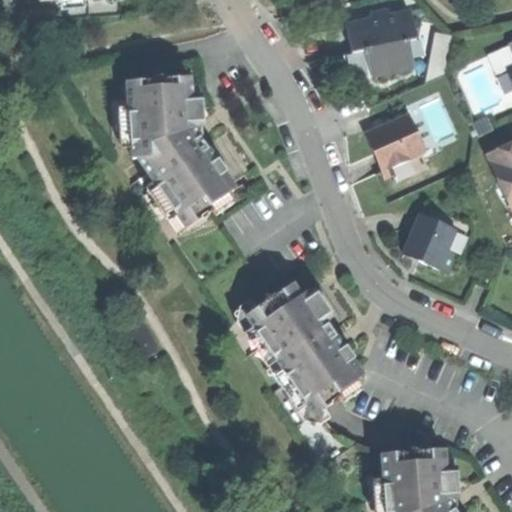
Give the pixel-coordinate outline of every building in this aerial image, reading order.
[(38,0),(40,2),(48,2),(47,0),(55,0),(55,4),(60,3),(60,11),(84,9),(83,1),(88,1),(87,0),(102,0),(103,3),(123,1),(122,0),(38,0)] [(349,42),(351,52),(365,49),(371,75),(381,73),(387,79),(391,71),(411,66),(406,41),(414,39),(408,13),(387,17),(388,20),(373,23),(372,21),(345,26),(349,42)] [(115,128),(115,129),(115,130),(115,131),(116,132),(117,132),(118,132),(119,133),(120,146),(131,146),(132,159),(137,159),(155,186),(146,192),(154,203),(153,204),(152,205),(152,206),(152,207),(153,208),(153,209),(154,209),(155,209),(157,209),(158,209),(165,220),(174,214),(185,230),(212,212),(215,217),(233,204),(230,199),(231,198),(231,196),(231,195),(231,194),(230,193),(233,191),(222,175),(226,172),(217,160),(214,162),(206,152),(208,151),(202,142),(201,141),(200,141),(199,141),(198,140),(202,137),(202,131),(201,126),(204,125),(202,98),(199,98),(198,88),(190,88),(189,78),(126,83),(128,111),(117,112),(118,126),(117,126),(116,127),(115,128)] [(370,150),(373,155),(379,152),(387,169),(409,160),(408,157),(424,150),(408,115),(364,135),(370,150)] [(487,155),(511,211),(511,153),(511,154),(508,146),(487,155)] [(424,265),(445,274),(454,254),(445,251),(454,230),(419,215),(402,255),(424,265)] [(234,314),(233,315),(234,316),(234,317),(236,318),(237,318),(236,323),(243,333),(252,327),(270,353),(261,359),(268,370),(267,370),(267,371),(266,372),(266,373),(267,374),(267,375),(268,376),(269,376),(270,376),(271,376),(272,375),(279,386),(288,380),(306,406),(297,412),(304,423),(308,423),(308,425),(309,427),(310,427),(311,428),(313,427),(314,426),(315,425),(319,425),(330,418),(323,409),(339,399),(343,403),(361,391),(357,386),(359,385),(359,383),(359,381),(358,380),(361,378),(350,362),(354,359),(345,347),(341,349),(334,338),(335,337),(330,330),(326,325),(325,326),(322,321),(331,315),(315,292),(307,298),(304,294),(300,296),(292,284),(255,309),(249,300),(239,307),(238,312),(237,312),(235,312),(234,313),(234,314)] [(369,501),(369,502),(370,503),(370,504),(371,504),(372,505),(373,505),(373,511),(453,511),(454,511),(456,509),(455,498),(458,498),(456,470),(453,470),(453,460),(444,460),(444,450),(387,455),(388,469),(382,469),(383,483),(372,484),(373,498),(371,498),(370,499),(370,500),(369,501)]
